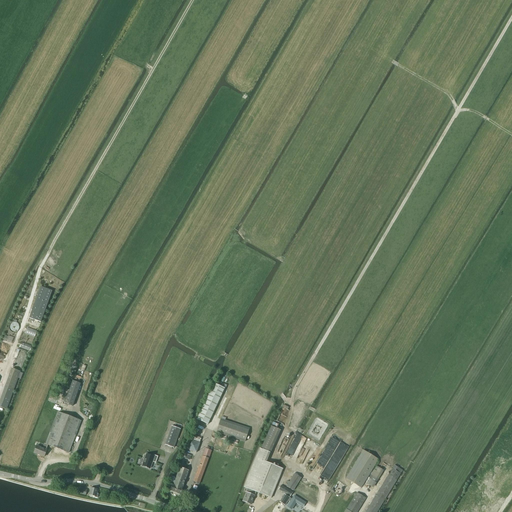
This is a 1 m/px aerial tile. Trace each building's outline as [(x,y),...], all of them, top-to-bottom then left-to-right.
[(50,274),(33,303),(43,309),(61,281),(50,274)] [(20,372),(12,369),(0,403),(0,407),(6,409),(20,372)] [(80,384),(73,381),(65,404),(72,406),(80,384)] [(213,383),(197,420),(207,425),(226,385),(220,382),(218,386),(213,383)] [(42,448),(36,446),(34,453),(44,457),(47,450),(46,450),(48,445),(69,453),(81,421),(58,412),(45,444),(44,443),(42,448)] [(216,432),(245,442),(249,428),(221,419),(216,432)] [(180,429),(172,426),(165,445),(174,448),(180,429)] [(280,429),(270,426),(261,449),(260,449),(244,488),(247,489),(242,501),(251,505),(256,492),(271,498),(283,468),(266,462),(270,453),(280,429)] [(190,440),(187,449),(196,452),(199,443),(190,440)] [(211,451),(206,449),(205,449),(193,482),(199,484),(211,451)] [(378,460),(363,450),(346,479),(361,488),(378,460)] [(154,457),(146,454),(146,456),(145,455),(144,456),(143,459),(143,460),(144,460),(142,466),(150,469),(153,461),(156,462),(158,457),(154,455),(154,457)] [(376,511),(400,474),(402,470),(394,465),(365,511),(376,511)] [(367,484),(372,487),(375,483),(376,483),(383,472),(376,467),(369,479),(370,479),(367,484)] [(170,481),(174,483),(173,486),(172,485),(170,491),(180,495),(182,489),(183,485),(186,479),(188,471),(179,468),(177,476),(176,478),(172,476),(170,481)] [(287,481),(286,483),(288,484),(286,486),(293,490),(299,481),(301,478),(294,474),(289,482),(287,481)] [(278,489),(290,497),(293,492),(281,485),(278,489)] [(94,496),(94,497),(97,498),(98,494),(97,494),(98,490),(96,489),(91,488),(89,495),(94,496)] [(346,510),(346,509),(344,511),(356,511),(365,498),(357,493),(346,510)] [(284,494),(279,502),(285,505),(288,500),(289,498),(284,494)] [(290,502),(287,507),(291,510),(296,503),(302,507),(305,503),(294,496),(292,500),(289,498),(288,500),(290,502)] [(480,511),(483,508),(476,503),(473,509),(470,511),(480,511)]
